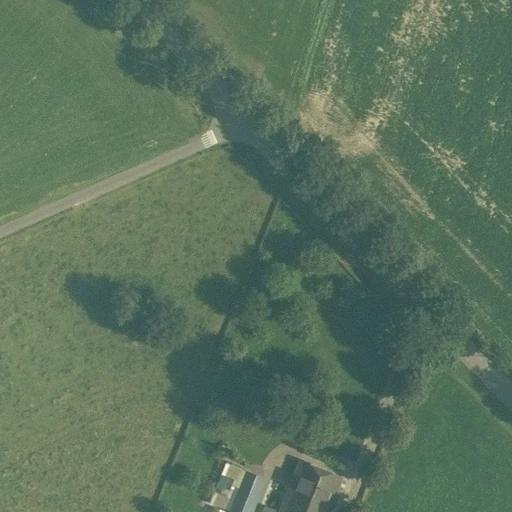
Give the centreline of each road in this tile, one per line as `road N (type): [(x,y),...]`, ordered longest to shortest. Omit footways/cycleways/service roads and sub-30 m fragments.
road 1 (tertiary): [(511,394),(243,121)]
road 2 (unclassified): [(0,231),(243,121)]
road 3 (tertiary): [(243,121),(135,0)]
